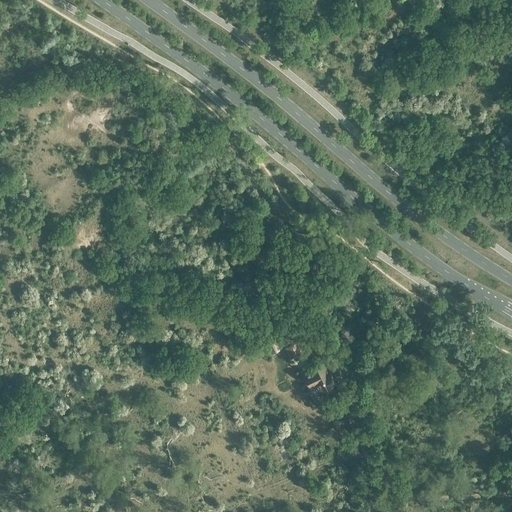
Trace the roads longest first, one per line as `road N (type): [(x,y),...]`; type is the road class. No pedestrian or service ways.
road 1 (primary): [(103,0),(417,250),(511,314)]
road 2 (primary): [(511,280),(442,234),(148,0)]
road 3 (track): [(347,405),(365,457),(403,494),(470,498)]
